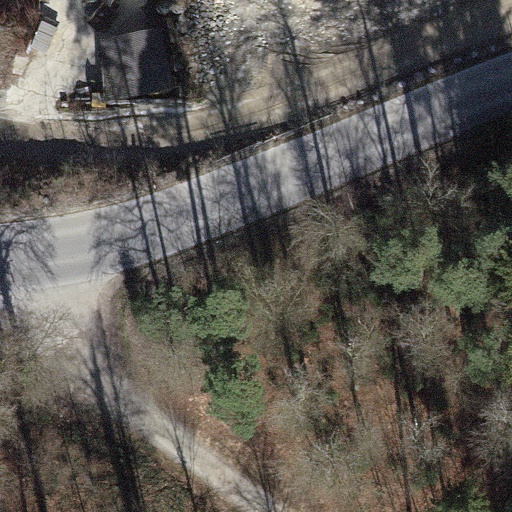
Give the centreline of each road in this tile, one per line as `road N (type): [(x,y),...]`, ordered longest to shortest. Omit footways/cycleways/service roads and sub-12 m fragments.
road 1 (tertiary): [(511,77),(176,214),(70,242),(0,248)]
road 2 (track): [(0,274),(271,511)]
